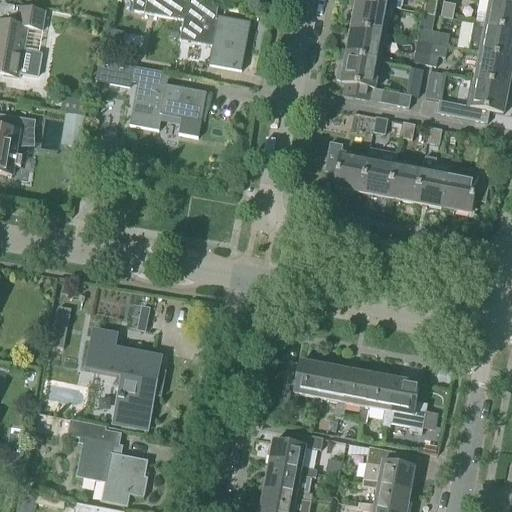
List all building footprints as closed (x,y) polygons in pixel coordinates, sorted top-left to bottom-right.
[(213,50),(209,68),(241,74),(241,73),(239,73),(248,28),(249,28),(250,27),(218,21),(218,23),(215,23),(218,8),(175,0),(134,0),(132,14),(183,23),(179,43),(213,50)] [(356,0),(356,4),(393,12),(398,13),(400,0),(356,0)] [(490,2),(490,4),(511,8),(511,0),(481,0),(481,1),(490,2)] [(422,17),(434,19),(437,4),(425,2),(422,17)] [(356,4),(351,31),(384,38),(387,22),(391,23),(393,12),(356,4)] [(477,16),(475,27),(475,28),(511,35),(511,8),(490,4),(487,18),(477,16)] [(443,6),(440,21),(452,23),(455,8),(443,6)] [(0,77),(19,81),(19,76),(35,79),(39,58),(23,55),(27,31),(41,34),(45,15),(2,8),(0,17),(0,77)] [(479,57),(511,63),(511,35),(475,28),(475,27),(473,26),(469,43),(466,54),(479,57)] [(351,31),(345,59),(379,66),(379,65),(382,49),(386,50),(388,38),(384,38),(351,31)] [(419,33),(417,44),(432,47),(434,36),(419,33)] [(434,36),(432,47),(447,50),(449,38),(434,36)] [(415,56),(430,59),(432,47),(417,44),(415,56)] [(432,47),(430,59),(444,61),(447,50),(432,47)] [(474,84),(507,91),(511,67),(511,63),(479,57),(476,72),(472,72),(470,83),(474,84)] [(379,66),(345,59),(344,69),(341,68),(341,69),(338,69),(335,83),(341,84),(340,86),(353,89),(351,101),(381,107),(383,94),(374,93),(377,76),(381,77),(383,65),(379,65),(379,66)] [(406,95),(419,98),(426,72),(413,69),(406,95)] [(200,126),(206,97),(206,96),(166,89),(168,77),(131,70),(128,84),(137,86),(135,97),(129,128),(158,134),(161,118),(181,122),(178,138),(197,141),(200,126)] [(430,73),(426,99),(443,102),(447,76),(430,73)] [(507,91),(474,84),(471,100),(467,99),(465,110),(438,105),(436,117),(487,127),(489,115),(502,117),(507,91)] [(383,94),(381,107),(408,112),(410,100),(383,94)] [(62,100),(59,116),(64,117),(84,121),(87,104),(62,100)] [(329,114),(317,111),(315,123),(322,124),(328,120),(329,114)] [(64,117),(59,148),(82,151),(87,121),(84,121),(64,117)] [(0,176),(11,179),(17,145),(31,148),(35,124),(1,118),(0,126),(0,176)] [(387,123),(375,121),(372,136),(384,139),(387,123)] [(414,129),(402,126),(399,142),(411,144),(414,129)] [(441,134),(429,131),(427,147),(438,149),(441,134)] [(99,162),(102,147),(85,144),(82,159),(99,162)] [(333,191),(361,197),(368,159),(367,163),(351,160),(352,156),(341,154),(342,149),(329,146),(324,176),(336,178),(333,191)] [(450,175),(443,212),(470,217),(472,204),(485,206),(494,154),(482,152),(476,184),(459,181),(460,177),(450,175)] [(361,197),(389,202),(396,165),(395,164),(394,168),(378,165),(379,161),(368,159),(361,197)] [(389,202),(416,207),(423,170),(422,170),(421,174),(405,171),(406,167),(396,165),(389,202)] [(416,207),(443,212),(450,175),(449,175),(448,179),(432,176),(433,172),(423,170),(416,207)] [(49,340),(65,343),(67,331),(51,328),(49,340)] [(118,416),(148,421),(152,399),(159,400),(164,375),(151,373),(154,361),(91,349),(86,373),(124,380),(121,399),(118,399),(117,403),(120,403),(118,416)] [(298,399),(313,401),(317,402),(323,370),(299,365),(296,383),(284,381),(279,411),(295,414),(298,399)] [(321,403),(336,406),(341,407),(347,374),(323,370),(317,402),(313,401),(311,417),(319,418),(321,403)] [(345,407),(360,410),(364,411),(370,379),(347,374),(341,407),(336,406),(335,421),(342,423),(345,407)] [(368,412),(384,415),(388,416),(394,383),(370,379),(364,411),(360,410),(358,426),(366,427),(368,412)] [(389,432),(390,427),(410,431),(409,435),(421,438),(426,408),(415,406),(418,388),(417,387),(417,384),(405,382),(404,385),(394,383),(388,416),(384,415),(382,430),(389,432)] [(100,505),(127,510),(129,499),(143,501),(147,481),(144,481),(147,464),(120,459),(122,449),(119,449),(121,437),(105,434),(106,431),(69,424),(66,440),(79,442),(78,447),(82,448),(75,481),(104,486),(100,505)] [(272,445),(268,469),(301,475),(300,479),(310,481),(315,482),(316,474),(301,471),(305,451),(320,454),(322,442),(293,437),(291,448),(272,445)] [(420,455),(431,457),(434,442),(423,440),(420,455)] [(368,451),(363,482),(378,485),(377,490),(409,496),(414,472),(396,468),(398,457),(368,451)] [(268,469),(263,494),(296,499),(295,503),(310,505),(312,498),(307,497),(310,481),(300,479),(301,475),(268,469)] [(376,494),(373,509),(373,511),(406,511),(409,496),(377,490),(378,485),(363,482),(361,491),(376,494)] [(263,494),(259,511),(293,511),(295,503),(296,499),(263,494)]
